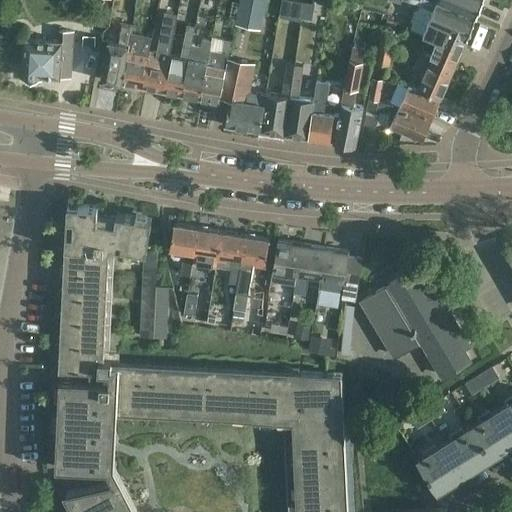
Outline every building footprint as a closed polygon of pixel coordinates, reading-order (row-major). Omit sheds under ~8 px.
[(259,29),(264,0),(239,0),(235,25),(259,29)] [(312,0),(301,0),(301,10),(310,12),(312,0)] [(465,38),(474,16),(435,0),(409,0),(417,2),(419,3),(414,8),(409,20),(409,27),(421,32),(435,38),(459,49),(464,38),(465,38)] [(435,0),(474,16),(481,0),(435,0)] [(150,48),(142,86),(162,89),(169,53),(176,13),(162,10),(155,49),(150,48)] [(122,82),(130,36),(131,32),(133,23),(119,20),(115,40),(107,39),(100,78),(122,82)] [(191,43),(195,23),(187,21),(180,55),(169,53),(162,89),(181,93),(188,56),(191,43)] [(70,75),(72,33),(59,32),(58,39),(23,37),(21,75),(42,76),(42,75),(60,76),(60,75),(70,75)] [(150,48),(152,36),(131,32),(130,36),(122,82),(142,86),(150,48)] [(229,53),(232,39),(223,37),(221,51),(209,49),(200,96),(220,100),(229,53)] [(381,37),(375,64),(387,67),(393,39),(381,37)] [(453,63),(459,49),(435,38),(429,53),(420,49),(412,66),(424,71),(417,88),(440,98),(454,64),(453,63)] [(188,56),(181,93),(200,96),(209,49),(211,40),(202,39),(201,45),(191,43),(188,56)] [(250,83),(253,57),(229,53),(220,100),(228,102),(225,125),(260,129),(265,94),(247,91),(249,83),(250,83)] [(344,86),(356,88),(361,61),(349,58),(344,86)] [(265,94),(260,129),(284,132),(292,74),(294,63),(285,62),(280,94),(265,92),(265,94)] [(308,135),(313,98),(298,96),(302,65),(294,63),(292,74),(284,132),(308,135)] [(378,100),(383,78),(373,76),(368,98),(377,99),(378,100)] [(329,80),(315,79),(313,98),(308,135),(329,138),(334,101),(326,100),(329,80)] [(440,98),(417,88),(408,84),(399,104),(431,117),(440,98)] [(356,144),(363,106),(352,103),(356,88),(344,86),(333,139),(356,144)] [(387,112),(389,102),(378,100),(377,99),(375,109),(387,112)] [(422,138),(431,117),(399,104),(390,124),(422,138)] [(116,215),(98,211),(98,204),(68,202),(65,246),(109,249),(111,245),(145,250),(146,250),(152,218),(146,217),(147,212),(137,210),(136,215),(116,212),(116,215)] [(194,254),(199,226),(174,222),(171,246),(183,248),(183,252),(194,254)] [(192,263),(216,267),(218,254),(222,229),(199,226),(194,254),(193,261),(192,263)] [(231,266),(239,267),(245,233),(222,229),(218,254),(229,256),(228,266),(231,266)] [(239,267),(237,282),(232,307),(245,309),(252,259),(264,261),(268,237),(245,233),(239,267)] [(293,291),(301,242),(278,238),(273,267),(284,269),(281,289),(293,291)] [(320,275),(325,246),(301,242),(293,291),(305,293),(308,273),(320,275)] [(103,358),(109,249),(65,246),(58,368),(92,370),(92,369),(110,370),(111,358),(103,358)] [(318,287),(342,290),(347,260),(349,249),(325,246),(320,275),(318,287)] [(144,259),(157,260),(158,251),(146,250),(145,250),(144,259)] [(144,267),(157,268),(157,260),(144,259),(144,267)] [(191,275),(192,263),(193,261),(181,260),(179,273),(191,275)] [(342,296),(355,298),(360,262),(348,260),(342,296)] [(237,282),(239,267),(231,266),(229,280),(237,282)] [(143,276),(156,276),(157,268),(144,267),(143,276)] [(420,279),(414,269),(387,285),(388,287),(385,289),(384,285),(361,299),(393,353),(417,339),(416,338),(419,336),(442,374),(469,359),(462,348),(468,344),(427,275),(420,279)] [(143,284),(156,285),(156,284),(156,276),(143,276),(143,284)] [(143,293),(155,293),(156,285),(143,284),(143,293)] [(155,293),(168,293),(169,285),(156,284),(156,285),(155,293)] [(195,313),(198,294),(188,292),(185,312),(195,313)] [(155,302),(155,301),(155,293),(143,293),(142,301),(155,302)] [(155,301),(168,302),(168,293),(155,293),(155,301)] [(155,310),(155,302),(142,301),(142,309),(155,310)] [(155,310),(167,310),(168,302),(155,301),(155,302),(155,310)] [(154,318),(155,310),(142,309),(141,318),(154,318)] [(167,319),(167,310),(155,310),(154,318),(167,319)] [(141,326),(154,327),(154,318),(141,318),(141,326)] [(166,327),(167,319),(154,318),(154,327),(166,327)] [(310,324),(296,321),(293,335),(307,337),(310,324)] [(287,333),(288,325),(272,322),(271,330),(287,333)] [(153,335),(154,327),(141,326),(141,335),(153,335)] [(166,336),(166,327),(154,327),(153,335),(166,336)] [(311,331),(307,347),(328,352),(331,336),(311,331)] [(484,369),(491,379),(498,375),(491,364),(484,369)] [(290,419),(292,374),(117,366),(115,411),(290,419)] [(337,413),(343,414),(341,371),(298,368),(298,375),(300,411),(337,413)] [(478,373),(484,384),(491,379),(484,369),(478,373)] [(478,388),(484,384),(478,373),(471,377),(478,388)] [(106,468),(110,380),(59,377),(55,466),(106,468)] [(471,392),(478,388),(471,377),(464,381),(471,392)] [(492,457),(511,443),(511,398),(471,424),(492,457)] [(431,403),(437,413),(444,409),(437,399),(431,403)] [(430,418),(437,413),(431,403),(424,407),(430,418)] [(423,422),(430,418),(424,407),(417,412),(423,422)] [(341,511),(337,413),(300,411),(292,411),(292,419),(293,427),(271,428),(275,511),(341,511)] [(417,426),(423,422),(417,412),(410,416),(417,426)] [(437,491),(465,474),(492,457),(471,424),(416,459),(437,491)] [(129,511),(114,480),(65,491),(76,511),(129,511)]
